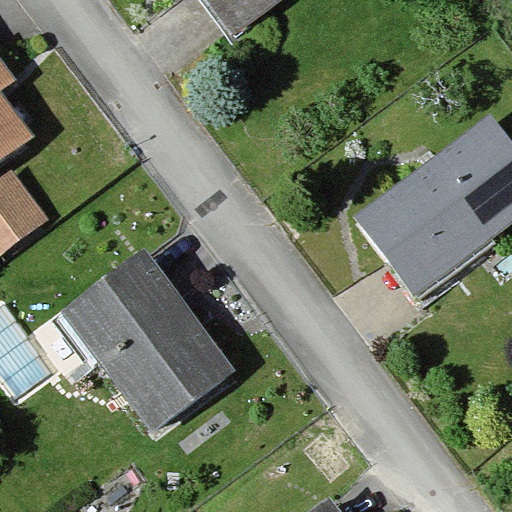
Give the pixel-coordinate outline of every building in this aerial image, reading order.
[(193,0),(230,49),(295,0),(193,0)] [(0,105),(0,168),(31,146),(0,105)] [(511,231),(511,153),(491,125),(355,226),(414,304),(511,231)] [(0,263),(51,227),(16,180),(0,191),(0,263)] [(143,261),(60,321),(150,444),(233,384),(143,261)]
